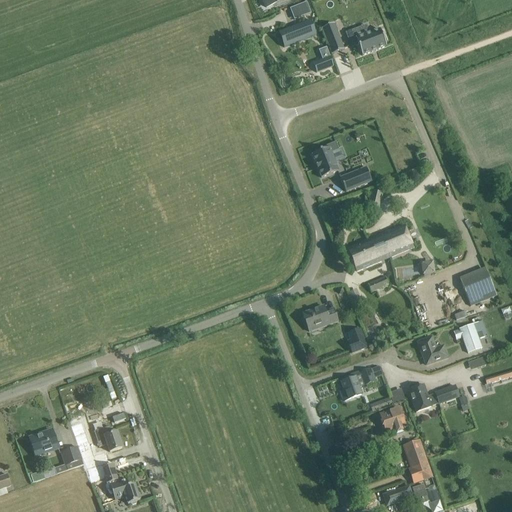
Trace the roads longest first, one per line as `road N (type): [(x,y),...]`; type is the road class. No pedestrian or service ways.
road 1 (unclassified): [(267,303),(323,279),(333,264),(276,119)]
road 2 (unclassified): [(349,511),(267,303)]
road 3 (unknown): [(301,390),(363,370),(427,384),(467,377)]
road 4 (unclassified): [(173,511),(120,359)]
road 5 (unclassified): [(120,359),(267,303)]
road 6 (unclassified): [(400,74),(276,119)]
road 7 (unclassified): [(0,400),(120,359)]
road 8 (unclassified): [(276,119),(235,0)]
